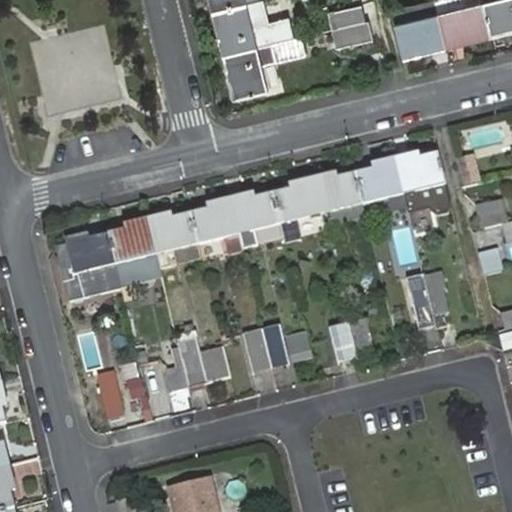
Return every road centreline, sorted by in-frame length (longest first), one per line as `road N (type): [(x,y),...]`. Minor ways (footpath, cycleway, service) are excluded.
road 1 (residential): [(511,78),(201,149)]
road 2 (residential): [(291,415),(486,370),(511,485)]
road 3 (residential): [(80,466),(14,197)]
road 4 (residential): [(80,466),(291,415)]
road 5 (residential): [(201,149),(14,197)]
road 6 (residential): [(164,0),(201,149)]
